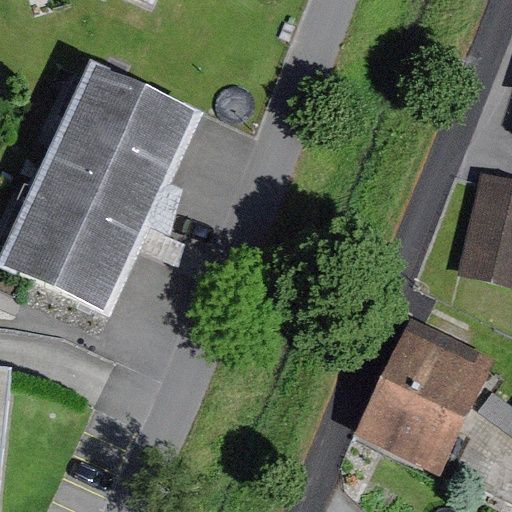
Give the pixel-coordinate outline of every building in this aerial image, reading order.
[(133,0),(162,17),(172,0),(133,0)] [(211,118),(109,73),(20,274),(123,319),(211,118)] [(511,179),(496,176),(475,268),(511,276),(511,179)] [(504,360),(431,325),(378,436),(451,470),(504,360)] [(21,368),(0,366),(0,496),(12,497),(21,368)]
